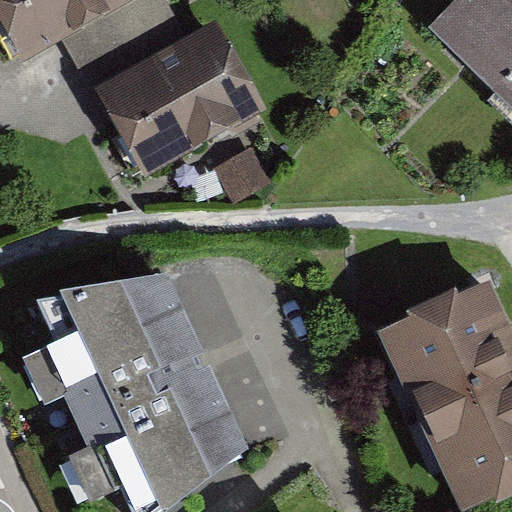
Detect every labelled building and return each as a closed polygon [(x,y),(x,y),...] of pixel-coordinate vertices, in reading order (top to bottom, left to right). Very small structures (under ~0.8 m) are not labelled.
[(0,0),(0,30),(27,76),(68,52),(148,5),(144,0),(0,0)] [(68,52),(97,102),(192,46),(165,0),(144,0),(148,5),(68,52)] [(511,0),(455,0),(426,29),(511,118),(511,0)] [(216,32),(192,46),(97,102),(149,190),(268,121),(216,32)] [(170,279),(36,299),(129,511),(166,511),(249,455),(170,279)] [(511,348),(484,286),(370,337),(448,511),(456,511),(511,487),(511,348)]
